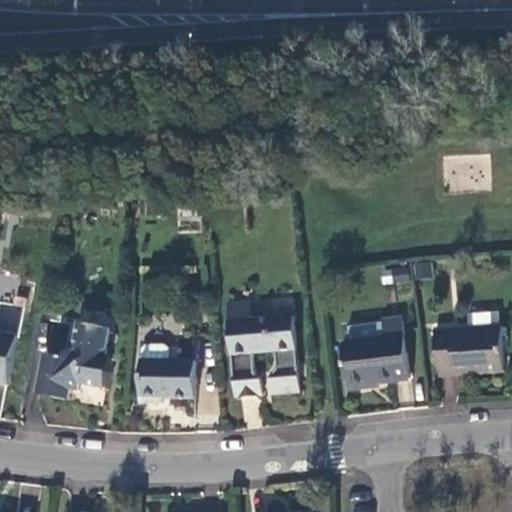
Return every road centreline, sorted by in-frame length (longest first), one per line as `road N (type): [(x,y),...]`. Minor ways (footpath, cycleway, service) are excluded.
road 1 (primary): [(0,42),(346,26),(386,7)]
road 2 (tertiary): [(388,444),(133,468),(0,455)]
road 3 (primary): [(386,7),(198,11),(0,2)]
road 4 (primary): [(386,7),(511,3)]
road 5 (tertiary): [(511,436),(388,444)]
